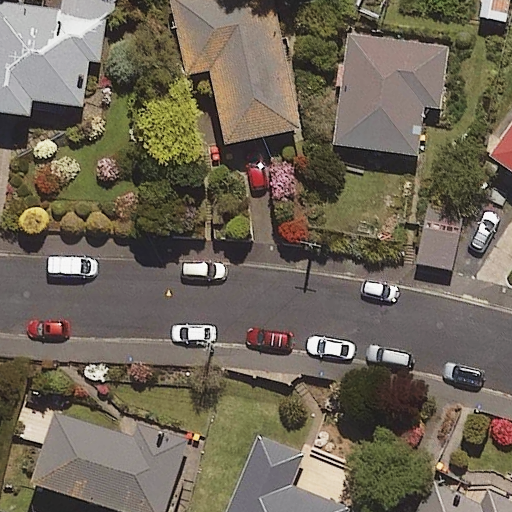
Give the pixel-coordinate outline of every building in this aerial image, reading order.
[(105,0),(61,0),(61,6),(8,0),(0,0),(0,105),(26,108),(28,93),(80,100),(86,50),(99,51),(105,0)] [(297,124),(274,0),(171,0),(183,68),(209,64),(222,137),(297,124)] [(509,0),(481,0),(478,11),(504,19),(509,0)] [(447,44),(347,31),(333,139),(417,150),(423,103),(439,105),(447,44)] [(511,115),(488,149),(511,165),(511,115)] [(463,215),(427,207),(415,260),(450,269),(463,215)] [(165,511),(182,442),(50,411),(33,482),(114,501),(111,511),(165,511)] [(301,452),(256,433),(223,511),(338,511),(343,502),(290,481),(301,452)] [(511,511),(511,502),(485,489),(480,500),(432,474),(412,511),(511,511)]
